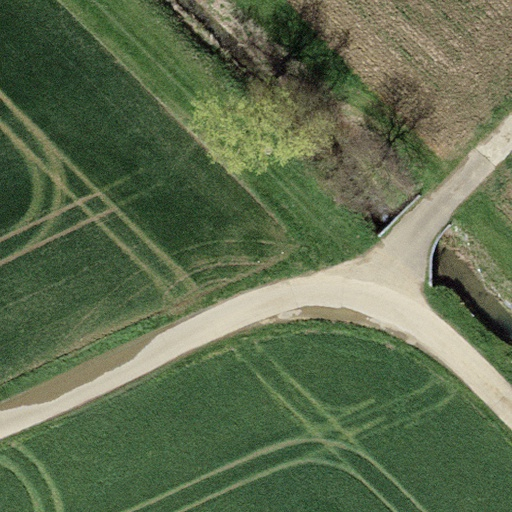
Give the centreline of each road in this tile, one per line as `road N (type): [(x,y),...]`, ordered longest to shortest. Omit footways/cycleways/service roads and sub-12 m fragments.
road 1 (unclassified): [(0,421),(255,305),(307,296),(371,305),(434,338),(511,420)]
road 2 (track): [(371,305),(388,263),(511,135)]
